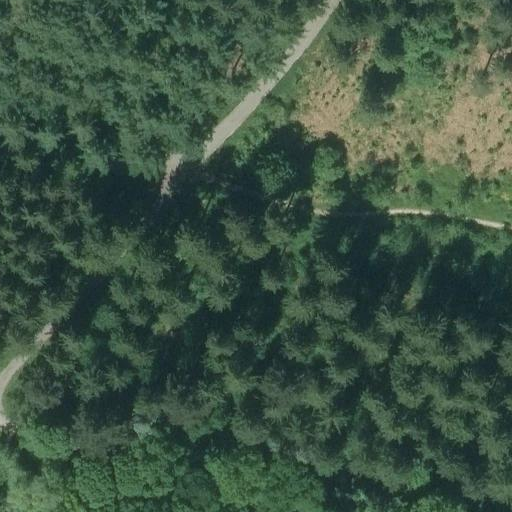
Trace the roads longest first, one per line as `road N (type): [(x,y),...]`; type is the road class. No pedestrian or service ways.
road 1 (track): [(511,496),(243,432),(119,433)]
road 2 (track): [(182,172),(324,207),(426,210),(511,226)]
road 3 (track): [(0,380),(182,172)]
road 4 (track): [(119,433),(24,432),(0,418)]
